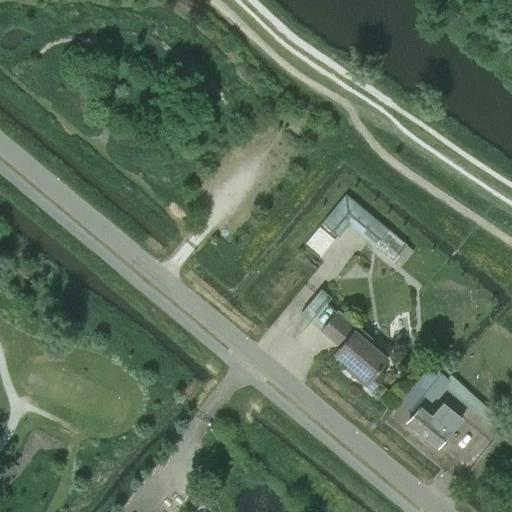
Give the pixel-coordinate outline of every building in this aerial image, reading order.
[(349,196),(325,224),(341,238),(351,226),(395,263),(408,247),(349,196)] [(340,311),(323,331),(342,348),(335,355),(356,372),(353,375),(372,392),(385,377),(379,372),(389,360),(370,344),(373,340),(340,311)] [(412,412),(442,375),(429,364),(399,402),(412,412)] [(440,385),(485,423),(492,414),(449,375),(440,385)] [(440,450),(464,421),(444,405),(437,414),(425,404),(409,424),(440,450)]
